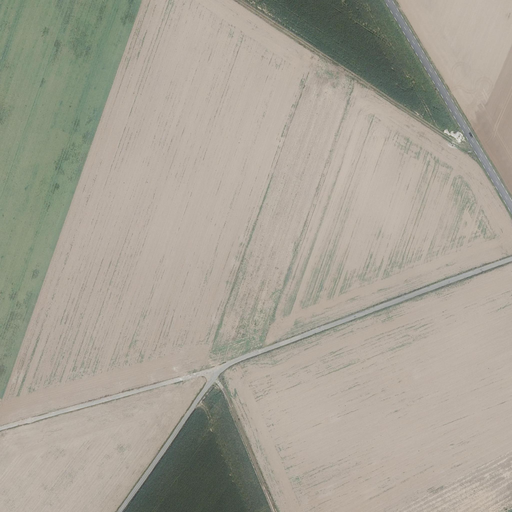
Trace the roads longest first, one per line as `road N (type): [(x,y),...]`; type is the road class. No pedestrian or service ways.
road 1 (unclassified): [(511,258),(218,371)]
road 2 (track): [(238,0),(479,153)]
road 3 (secondary): [(388,0),(511,207)]
road 4 (unclassified): [(0,428),(218,371)]
road 5 (unclassified): [(218,371),(119,511)]
road 6 (track): [(275,511),(212,377)]
